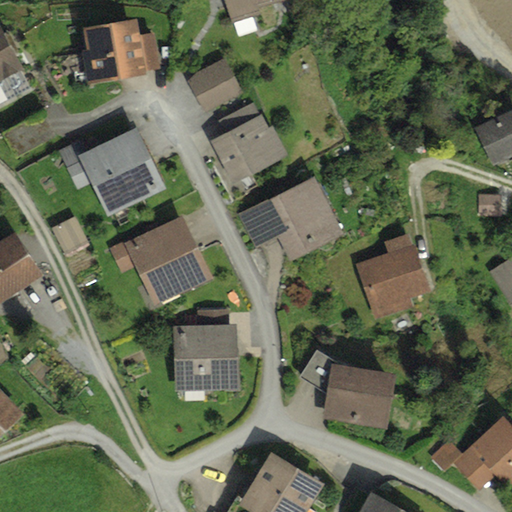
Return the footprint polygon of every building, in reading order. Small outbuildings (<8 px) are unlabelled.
[(241,0),(245,14),(304,0),(241,0)] [(162,22),(95,28),(100,78),(167,71),(162,22)] [(7,26),(0,29),(0,84),(29,71),(7,26)] [(239,59),(199,76),(212,107),(253,89),(239,59)] [(279,114),(223,140),(239,175),(295,149),(279,114)] [(511,117),(486,131),(502,161),(511,156),(511,117)] [(58,137),(47,118),(12,138),(23,157),(58,137)] [(86,143),(65,152),(80,186),(100,177),(114,209),(171,185),(148,130),(91,154),(86,143)] [(325,180),(248,216),(261,245),(288,232),(299,256),(349,233),(325,180)] [(193,213),(114,246),(124,268),(144,259),(160,296),(218,271),(193,213)] [(88,243),(79,225),(62,234),(71,251),(88,243)] [(26,227),(0,242),(0,300),(1,303),(52,274),(26,227)] [(396,251),(362,262),(378,312),(438,294),(419,233),(393,241),(396,251)] [(511,268),(493,279),(511,310),(511,268)] [(198,340),(181,340),(181,383),(245,384),(246,324),(198,323),(198,340)] [(404,371),(338,360),(329,412),(395,423),(404,371)] [(0,379),(0,441),(31,411),(0,379)] [(511,417),(463,463),(494,497),(511,480),(511,417)] [(315,511),(333,482),(276,449),(243,503),(258,511),(315,511)] [(417,511),(374,488),(361,511),(417,511)]
